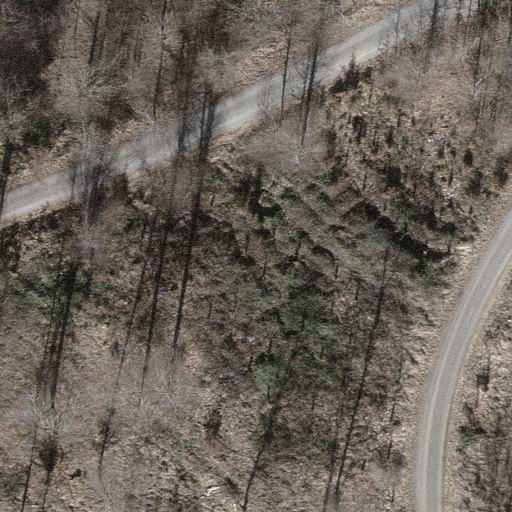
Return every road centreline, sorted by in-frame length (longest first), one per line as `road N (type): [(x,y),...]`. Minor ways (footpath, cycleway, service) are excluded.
road 1 (track): [(442,0),(0,207)]
road 2 (track): [(511,222),(483,261),(454,455),(465,511)]
